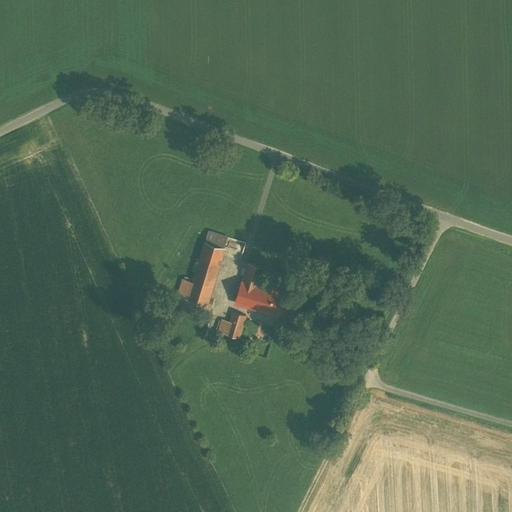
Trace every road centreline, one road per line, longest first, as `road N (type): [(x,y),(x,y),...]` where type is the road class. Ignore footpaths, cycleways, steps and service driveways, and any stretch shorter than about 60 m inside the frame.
road 1 (unclassified): [(443,219),(101,91),(0,132)]
road 2 (unclassified): [(511,424),(386,388),(371,375),(374,354),(443,219)]
road 3 (track): [(300,511),(371,375)]
